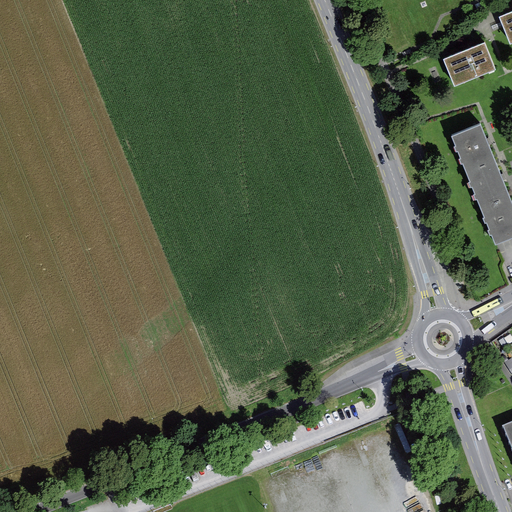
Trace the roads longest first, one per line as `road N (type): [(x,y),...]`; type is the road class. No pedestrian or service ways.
road 1 (tertiary): [(376,371),(33,511)]
road 2 (secondary): [(423,265),(324,0)]
